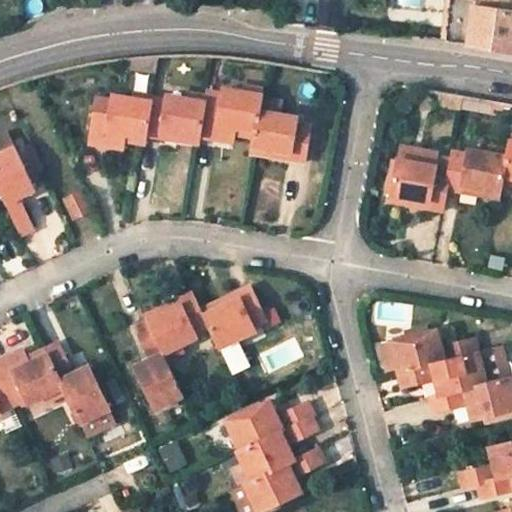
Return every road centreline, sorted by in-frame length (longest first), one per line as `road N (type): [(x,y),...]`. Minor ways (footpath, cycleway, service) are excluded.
road 1 (residential): [(329,259),(171,234),(111,246),(0,304)]
road 2 (residential): [(329,259),(387,511)]
road 3 (tertiary): [(113,31),(186,27),(369,53)]
road 4 (residential): [(369,53),(329,259)]
road 5 (residential): [(511,296),(329,259)]
road 6 (tertiary): [(369,53),(511,72)]
